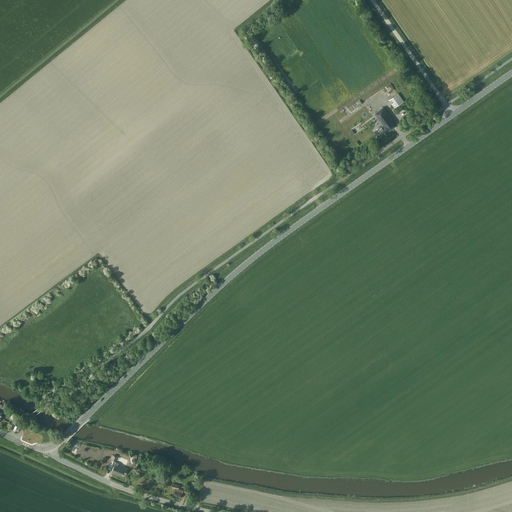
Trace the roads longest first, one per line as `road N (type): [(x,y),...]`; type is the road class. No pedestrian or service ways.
road 1 (tertiary): [(48,447),(236,271),(452,114)]
road 2 (unclassified): [(209,511),(124,489),(48,447)]
road 3 (unclassified): [(452,114),(372,0)]
